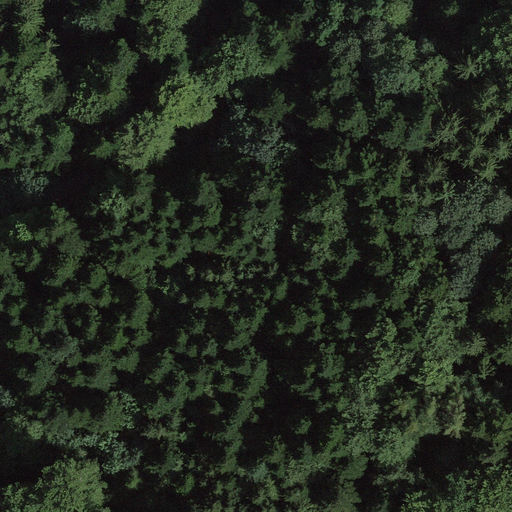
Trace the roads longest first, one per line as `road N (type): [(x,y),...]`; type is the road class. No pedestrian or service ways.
road 1 (track): [(0,232),(309,31),(416,0)]
road 2 (track): [(246,0),(179,31),(0,45)]
